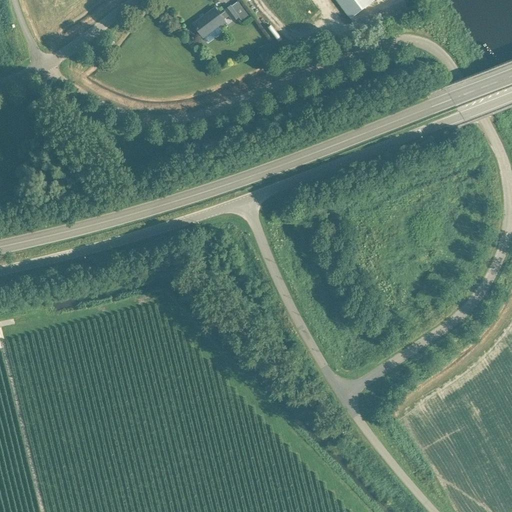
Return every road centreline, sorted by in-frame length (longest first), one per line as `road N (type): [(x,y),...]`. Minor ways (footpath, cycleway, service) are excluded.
road 1 (unclassified): [(342,395),(468,307),(502,249),(504,167),(445,58),(429,45),(396,40),(168,119),(110,109),(44,67)]
road 2 (secondary): [(0,247),(240,180),(511,75)]
road 3 (unclassified): [(245,200),(511,96)]
road 4 (unclassified): [(0,272),(245,200)]
road 5 (unclassified): [(342,395),(245,200)]
road 6 (unclassified): [(436,511),(342,395)]
